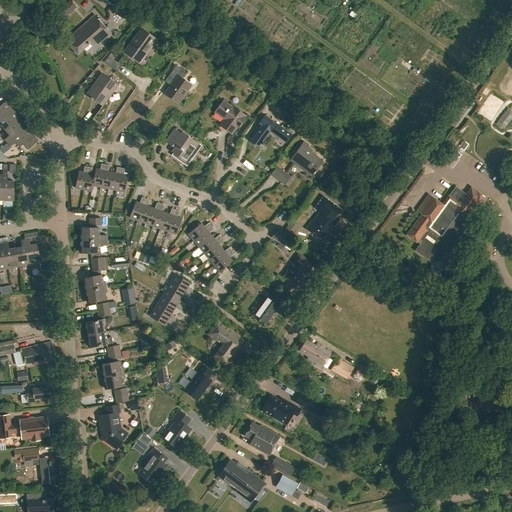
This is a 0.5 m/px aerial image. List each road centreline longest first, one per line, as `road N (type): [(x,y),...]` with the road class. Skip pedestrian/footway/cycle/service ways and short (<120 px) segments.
road 1 (tertiary): [(161,511),(511,29)]
road 2 (unclassified): [(81,511),(61,222)]
road 3 (residential): [(257,245),(223,208),(161,181),(126,148),(58,140)]
road 4 (unclassified): [(383,511),(511,485)]
road 5 (track): [(377,0),(479,74)]
